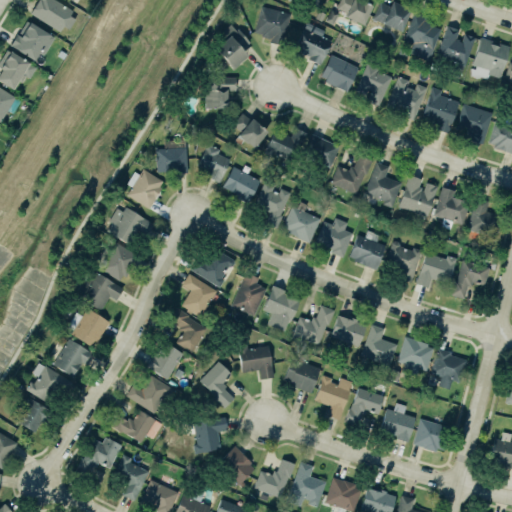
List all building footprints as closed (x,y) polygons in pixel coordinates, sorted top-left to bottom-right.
[(77,14),(52,0),(37,0),(30,13),(66,33),(77,14)] [(359,0),(339,0),(335,12),(364,23),(371,4),(359,0)] [(382,0),(374,19),(400,31),(409,10),(386,0),(382,0)] [(288,12),(259,6),(254,34),(283,39),(288,12)] [(428,60),(442,26),(413,14),(403,39),(413,43),(409,53),(428,60)] [(7,45),(15,33),(18,35),(27,21),(53,37),(41,54),(37,52),(31,60),(7,45)] [(230,68),(246,55),(240,49),(249,41),(237,27),(234,30),(229,24),(215,35),(221,42),(214,48),(220,56),(215,60),(221,67),(226,63),(230,68)] [(461,30),(446,25),(436,56),(465,65),(474,36),(460,32),(461,30)] [(303,26),(330,40),(319,64),(306,58),(308,55),(292,48),(303,26)] [(478,36),(491,40),(490,43),(494,44),(495,41),(507,45),(499,70),(500,70),(498,77),(486,73),(487,69),(469,63),(478,36)] [(0,70),(0,81),(14,90),(23,74),(29,78),(36,67),(7,49),(0,60),(0,68),(1,69),(0,70)] [(320,80),(348,90),(357,65),(328,55),(320,80)] [(391,77),(366,65),(354,90),(366,96),(365,99),(378,105),(391,77)] [(204,108),(226,108),(227,90),(235,90),(235,76),(205,76),(204,108)] [(424,86),(411,82),(412,80),(395,76),(386,110),(416,118),(424,86)] [(430,86),(419,118),(435,124),(434,128),(446,132),(457,100),(438,94),(440,89),(430,86)] [(0,88),(0,121),(13,96),(0,88)] [(492,112),(462,103),(453,131),(482,141),(492,112)] [(252,147),(265,131),(250,118),(249,118),(240,111),(230,125),(233,128),(234,127),(239,131),(231,140),(238,145),(242,139),(252,147)] [(486,142),(493,119),(511,124),(511,153),(491,147),(492,144),(486,142)] [(293,126),(299,129),(305,132),(290,161),(271,152),(268,155),(262,152),(268,139),(273,128),(280,131),(284,133),(289,135),(293,126)] [(339,145),(311,134),(302,154),(330,166),(339,145)] [(186,147),(176,147),(176,140),(163,140),(163,148),(155,148),(155,172),(186,171),(186,147)] [(205,143),(217,148),(215,152),(228,159),(217,181),(204,175),(206,170),(195,165),(205,143)] [(357,193),(370,160),(356,154),(350,171),(336,165),(330,183),(357,193)] [(374,160),(387,165),(383,175),(400,181),(390,206),(381,202),(382,199),(362,191),(374,160)] [(126,194),(148,208),(163,181),(139,166),(128,185),(131,186),(126,194)] [(259,178),(231,167),(222,189),(250,200),(259,178)] [(407,174),(397,205),(426,214),(436,185),(425,182),(422,190),(420,190),(420,187),(417,186),(420,178),(407,174)] [(275,227),(291,193),(277,186),(276,187),(264,181),(253,204),(269,212),(265,222),(275,227)] [(451,196),(453,190),(441,186),(432,214),(461,224),(468,201),(451,196)] [(494,237),(501,210),(473,202),(465,229),(494,237)] [(290,204),(280,226),(287,229),(286,231),(309,241),(320,217),(290,204)] [(135,233),(144,237),(152,221),(116,205),(104,231),(131,243),(135,233)] [(343,218),(325,213),(315,246),(344,254),(350,231),(340,228),(343,218)] [(355,233),(384,244),(374,268),(352,260),(353,257),(347,255),(355,233)] [(409,282),(420,248),(411,245),(410,249),(398,245),(398,243),(397,241),(393,239),(390,241),(390,242),(383,264),(400,270),(397,278),(409,282)] [(218,287),(223,278),(220,276),(227,265),(230,265),(232,262),(232,259),(201,240),(186,267),(208,281),(207,283),(216,288),(217,286),(218,287)] [(101,271),(121,280),(135,251),(115,242),(101,271)] [(414,281),(424,250),(444,256),(444,254),(455,257),(448,280),(428,274),(425,284),(414,281)] [(484,285),(488,266),(460,259),(451,295),(468,299),(472,282),(484,285)] [(116,299),(122,286),(87,270),(75,296),(102,308),(108,295),(116,299)] [(186,272),(179,283),(188,289),(179,304),(202,318),(207,310),(203,308),(214,290),(186,272)] [(232,306),(255,314),(265,287),(256,284),(258,277),(244,272),(232,306)] [(271,284),(283,289),(282,292),(298,299),(289,320),(287,319),(282,330),(265,323),(270,312),(261,308),(271,284)] [(319,304),(332,309),(326,323),(325,323),(316,343),(291,333),(298,315),(309,320),(311,315),(314,317),(319,304)] [(176,306),(189,314),(188,316),(207,328),(191,352),(175,341),(181,331),(177,328),(178,326),(168,319),(176,306)] [(84,307),(107,321),(94,341),(92,340),(89,345),(69,333),(71,329),(65,325),(74,311),(80,315),(84,307)] [(358,345),(365,323),(336,315),(330,337),(358,345)] [(396,343),(380,338),(383,328),(370,324),(359,356),(389,366),(396,343)] [(49,360),(70,373),(86,347),(65,334),(49,360)] [(395,363),(425,372),(433,345),(404,336),(395,363)] [(181,351),(165,379),(142,365),(149,354),(152,356),(162,340),(181,351)] [(259,379),(273,377),(268,344),(238,348),(241,371),(258,369),(259,379)] [(447,387),(450,379),(458,381),(465,359),(448,354),(449,351),(436,347),(428,372),(439,375),(436,384),(447,387)] [(310,392),(319,367),(305,362),(307,356),(296,352),(294,358),(291,357),(282,379),(288,381),(286,384),(310,392)] [(221,384),(231,373),(217,360),(197,381),(224,406),(234,396),(221,384)] [(37,361),(29,375),(32,376),(25,389),(54,406),(69,379),(37,361)] [(124,395),(152,412),(163,393),(166,395),(171,387),(148,373),(139,388),(131,383),(124,395)] [(312,399),(328,405),(325,414),(331,417),(337,419),(345,399),(348,388),(347,388),(350,380),(339,376),(336,383),(329,380),(330,377),(321,373),(319,378),(316,389),(312,399)] [(383,395),(356,386),(345,420),(358,424),(363,410),(377,414),(383,395)] [(15,420),(34,433),(49,410),(29,398),(15,420)] [(385,408),(379,432),(408,440),(414,416),(403,413),(405,405),(395,402),(393,410),(385,408)] [(131,421),(116,412),(109,425),(141,443),(154,418),(138,409),(131,421)] [(217,431),(226,429),(224,416),(192,421),(196,443),(192,443),(194,454),(220,449),(217,431)] [(418,417),(410,443),(421,446),(421,447),(434,451),(435,447),(442,449),(448,425),(418,417)] [(0,433),(15,442),(0,466),(0,433)] [(119,444),(107,467),(96,461),(94,466),(92,464),(87,473),(76,468),(91,438),(100,442),(103,436),(119,444)] [(511,466),(511,441),(493,438),(489,463),(511,466)] [(232,446),(216,464),(238,484),(255,467),(232,446)] [(149,469),(121,456),(111,477),(126,484),(121,494),(134,500),(149,469)] [(279,458),(293,463),(288,476),(286,476),(278,497),(252,487),(258,470),(270,474),(272,470),(275,471),(279,458)] [(317,505),(325,481),(309,476),(312,465),(298,461),(286,501),(300,506),(302,500),(317,505)] [(324,501),(354,510),(361,485),(331,476),(324,501)] [(139,499),(149,478),(177,491),(166,511),(157,511),(153,510),(155,506),(139,499)] [(389,511),(395,495),(366,486),(359,511),(363,511),(389,511)] [(181,493),(209,506),(206,511),(177,511),(173,510),(181,493)] [(393,511),(399,493),(412,497),(409,508),(422,511),(393,511)] [(245,508),(243,511),(213,511),(219,498),(245,508)] [(0,511),(0,503),(2,502),(11,511),(0,511)]
